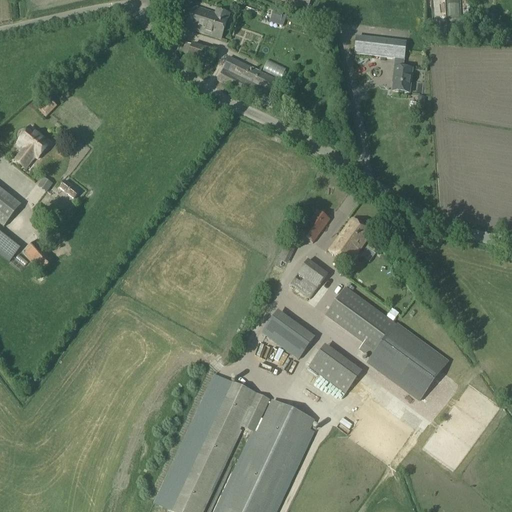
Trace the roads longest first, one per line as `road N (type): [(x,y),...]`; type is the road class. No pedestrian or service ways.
road 1 (unclassified): [(141,3),(170,61),(212,96),(318,149),(436,225),(511,244)]
road 2 (unclassified): [(141,3),(0,33)]
